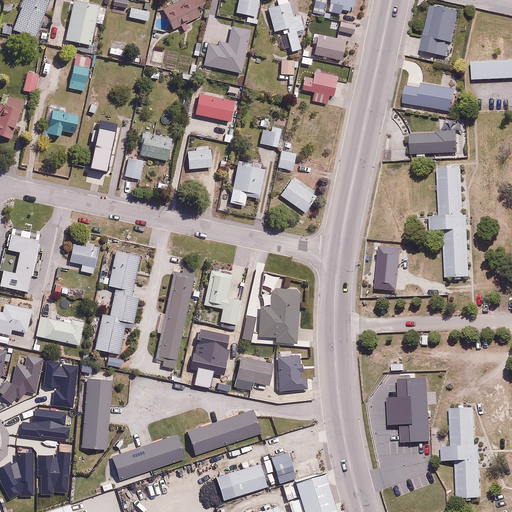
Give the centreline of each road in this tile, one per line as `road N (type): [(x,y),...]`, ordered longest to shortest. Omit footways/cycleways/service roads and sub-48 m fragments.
road 1 (residential): [(0,187),(337,256)]
road 2 (tertiary): [(337,256),(391,0)]
road 3 (tertiary): [(362,511),(334,366),(337,256)]
